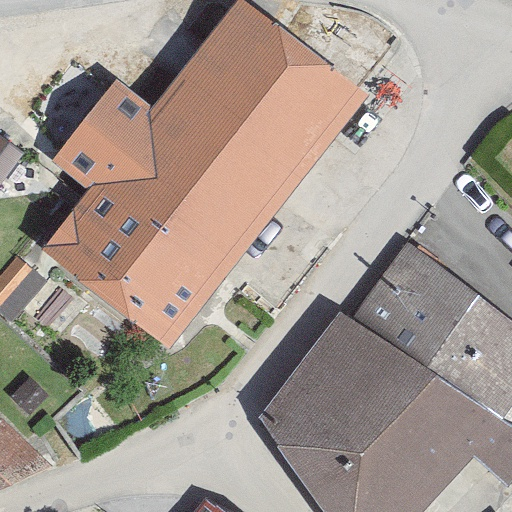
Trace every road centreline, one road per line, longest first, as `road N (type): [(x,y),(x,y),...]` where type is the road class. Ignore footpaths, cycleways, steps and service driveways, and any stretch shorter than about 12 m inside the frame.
road 1 (residential): [(205,432),(439,150),(458,97),(464,14)]
road 2 (residential): [(205,432),(6,511)]
